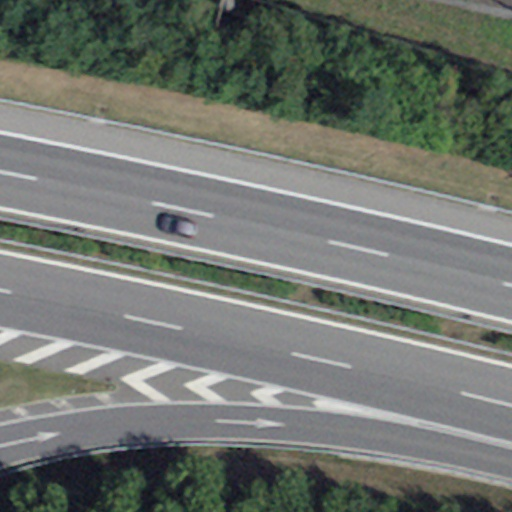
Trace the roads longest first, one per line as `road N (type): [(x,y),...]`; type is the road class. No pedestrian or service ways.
road 1 (motorway): [(0,288),(511,407)]
road 2 (motorway): [(511,297),(0,186)]
road 3 (motorway): [(0,445),(86,422),(222,419),(421,442),(511,465)]
